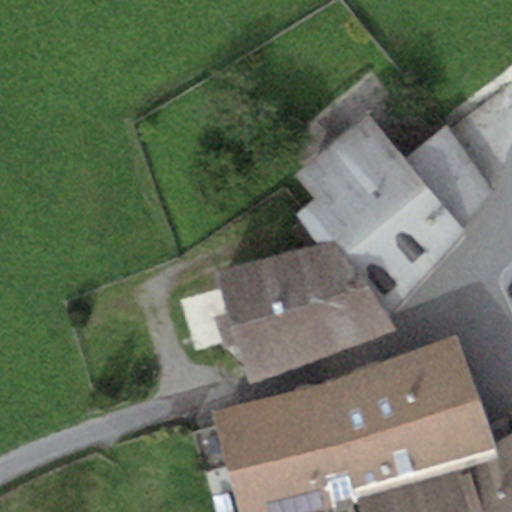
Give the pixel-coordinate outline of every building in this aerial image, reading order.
[(402,163),(367,122),(309,170),(329,195),(306,214),(328,246),(336,245),(380,311),(457,228),(402,163)] [(447,130),(402,163),(457,228),(494,187),(474,167),(447,130)] [(336,245),(328,246),(227,269),(234,297),(232,298),(256,367),(292,356),(378,322),(380,311),(336,245)] [(486,450),(449,343),(400,362),(349,379),(348,376),(326,383),(327,385),(358,486),(486,450)] [(358,486),(327,385),(304,392),(305,394),(283,399),(282,396),(224,412),(225,420),(195,429),(206,469),(238,460),(252,511),(284,511),(283,506),(358,486)] [(511,511),(511,435),(486,450),(358,486),(367,511),(511,511)]
